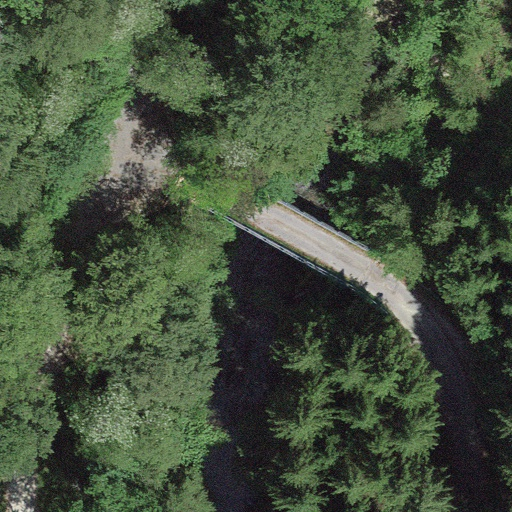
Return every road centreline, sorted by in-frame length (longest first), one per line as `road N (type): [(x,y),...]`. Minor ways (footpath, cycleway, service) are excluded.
road 1 (unclassified): [(148,0),(137,80),(150,133),(192,172),(382,281),(429,318),(449,361),(475,511)]
road 2 (track): [(140,108),(61,300),(41,384),(37,511)]
